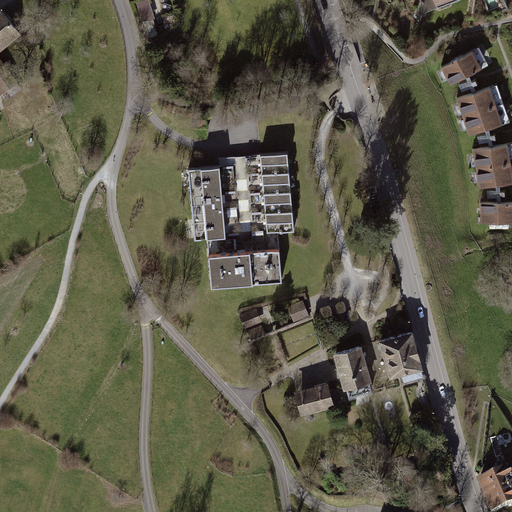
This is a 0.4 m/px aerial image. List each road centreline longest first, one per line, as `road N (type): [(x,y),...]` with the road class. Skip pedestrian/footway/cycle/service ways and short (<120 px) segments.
road 1 (tertiary): [(477,511),(377,159),(322,0)]
road 2 (track): [(0,407),(58,312),(90,187),(120,149)]
